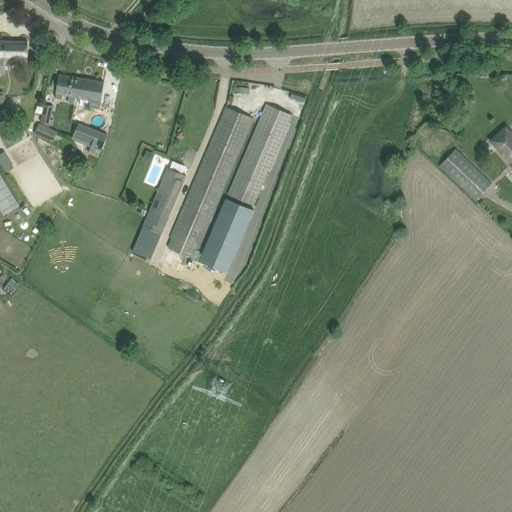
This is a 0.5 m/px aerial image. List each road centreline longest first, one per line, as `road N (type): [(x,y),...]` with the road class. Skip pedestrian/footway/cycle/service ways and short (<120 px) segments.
road 1 (tertiary): [(332,48),(246,54),(124,41),(41,0)]
road 2 (track): [(328,30),(123,18)]
road 3 (tertiary): [(332,48),(511,38)]
